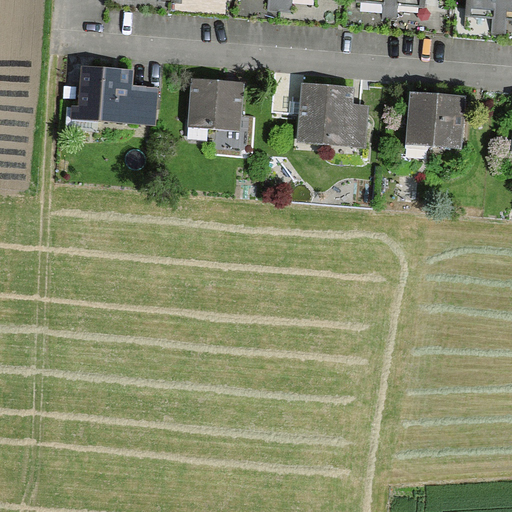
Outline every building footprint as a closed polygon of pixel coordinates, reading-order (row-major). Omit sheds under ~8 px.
[(124,9),(124,0),(109,0),(109,8),(124,9)] [(139,10),(139,0),(124,0),(124,9),(139,10)] [(139,0),(139,10),(169,13),(169,0),(139,0)] [(169,0),(169,13),(199,15),(199,0),(169,0)] [(229,0),(199,0),(199,15),(229,18),(229,0)] [(249,20),(250,0),(235,0),(234,18),(249,20)] [(250,0),(249,20),(278,22),(280,0),(250,0)] [(280,0),(278,22),(308,25),(310,0),(280,0)] [(340,0),(310,0),(308,25),(338,27),(340,0)] [(358,29),(360,0),(345,0),(343,28),(358,29)] [(360,0),(358,29),(388,32),(390,0),(360,0)] [(420,0),(390,0),(388,32),(418,35),(421,5),(420,0)] [(470,0),(470,9),(468,39),(498,41),(501,0),(470,0)] [(511,0),(501,0),(498,41),(511,42),(511,0)] [(450,7),(421,5),(418,35),(448,37),(450,7)] [(468,39),(470,9),(455,8),(453,38),(468,39)] [(131,73),(84,69),(80,119),(149,125),(152,88),(130,87),(131,73)] [(243,86),(193,82),(190,119),(189,119),(188,136),(191,140),(207,141),(207,129),(239,132),(243,86)] [(353,91),(303,87),(299,137),(331,140),(332,130),(365,133),(367,108),(351,107),(353,91)] [(462,100),(413,96),(410,130),(407,130),(405,145),(428,147),(428,144),(459,146),(462,100)]
